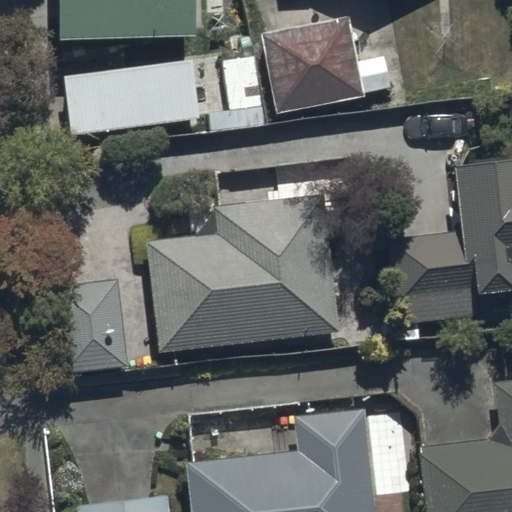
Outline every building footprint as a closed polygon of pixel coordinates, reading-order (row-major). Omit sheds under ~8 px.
[(184,0),(49,0),(49,29),(185,28),(184,0)] [(343,11),(256,28),(272,111),(387,88),(379,48),(351,54),(343,11)] [(183,47),(56,63),(63,123),(190,107),(183,47)] [(450,246),(388,249),(392,318),(413,336),(474,332),(473,316),(511,313),(511,182),(447,186),(450,246)] [(212,249),(146,255),(156,365),(334,350),(321,208),(209,218),(212,249)] [(122,378),(114,283),(52,288),(60,384),(122,378)] [(497,450),(417,458),(422,511),(511,511),(511,392),(492,395),(497,450)] [(291,465),(184,476),(187,511),(370,511),(362,424),(288,431),(291,465)] [(164,511),(164,500),(73,507),(73,511),(164,511)]
